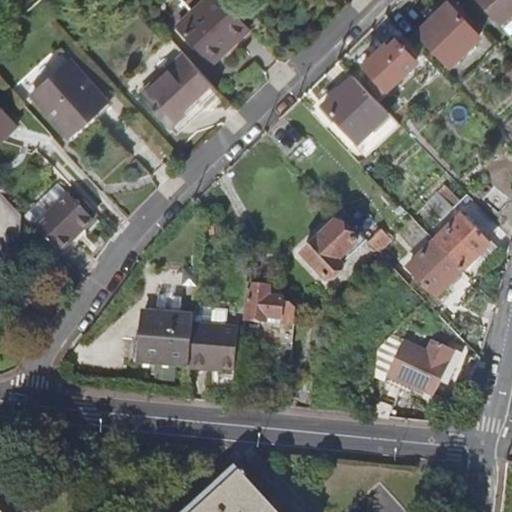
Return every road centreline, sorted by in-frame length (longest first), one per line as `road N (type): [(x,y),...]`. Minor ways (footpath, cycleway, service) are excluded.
road 1 (residential): [(19,403),(42,351),(131,236),(368,0)]
road 2 (residential): [(19,403),(488,450)]
road 3 (residential): [(488,450),(511,329)]
